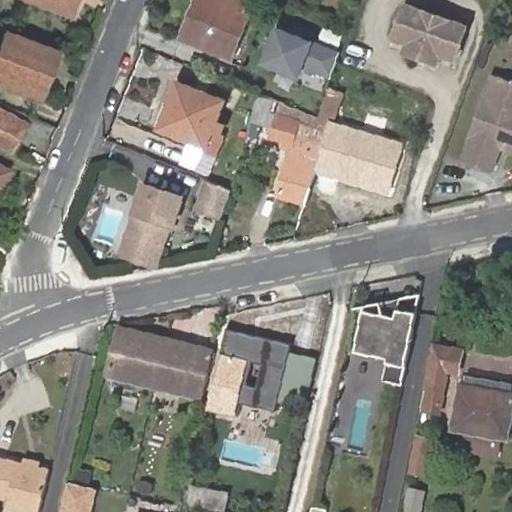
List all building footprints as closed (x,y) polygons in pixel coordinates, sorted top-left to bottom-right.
[(23,0),(68,16),(75,0),(23,0)] [(253,0),(202,0),(194,20),(186,16),(178,37),(229,57),(253,0)] [(194,20),(202,0),(192,0),(186,16),(194,20)] [(416,46),(413,55),(438,63),(441,53),(454,58),(465,26),(454,22),(452,27),(415,14),(417,10),(405,6),(394,39),(410,44),(416,46)] [(511,19),(507,18),(502,40),(511,41),(511,19)] [(340,51),(274,24),(258,63),(297,78),(301,67),(329,79),(340,51)] [(0,84),(37,100),(57,51),(5,31),(0,43),(0,84)] [(416,46),(410,44),(406,53),(413,55),(416,46)] [(511,79),(492,73),(461,159),(492,170),(500,146),(511,150),(511,79)] [(224,101),(179,82),(158,129),(206,148),(224,101)] [(341,91),(327,87),(316,116),(330,121),(341,91)] [(260,96),(252,121),(267,125),(274,99),(260,96)] [(284,103),(282,102),(280,101),(270,137),(280,139),(287,116),(280,113),(284,103)] [(303,111),(284,103),(280,113),(287,116),(300,121),(303,111)] [(326,135),(330,121),(316,116),(303,111),(300,121),(287,116),(280,139),(283,140),(281,146),(292,149),(278,197),(305,204),(315,172),(324,143),(326,135)] [(0,143),(11,149),(22,128),(0,116),(0,143)] [(404,144),(331,121),(315,172),(387,195),(404,144)] [(225,217),(232,191),(207,180),(202,195),(205,196),(200,210),(225,217)] [(143,184),(142,188),(181,202),(182,197),(143,184)] [(142,188),(120,255),(156,266),(167,232),(171,233),(181,202),(142,188)] [(96,234),(115,241),(125,212),(107,205),(96,234)] [(420,295),(361,308),(351,351),(386,359),(381,382),(400,386),(420,295)] [(202,400),(214,350),(120,327),(108,377),(202,400)] [(305,410),(316,358),(287,352),(289,343),(227,330),(225,338),(209,409),(236,416),(241,393),(305,410)] [(447,370),(456,372),(461,352),(435,347),(427,392),(423,409),(439,412),(447,370)] [(508,440),(511,417),(511,392),(460,384),(450,430),(458,432),(500,439),(508,440)] [(500,439),(458,432),(455,449),(497,456),(500,439)] [(425,476),(432,442),(417,439),(410,473),(425,476)] [(24,465),(0,459),(0,498),(9,500),(7,510),(14,511),(42,511),(52,472),(41,469),(24,465)] [(25,460),(24,465),(41,469),(42,465),(25,460)] [(90,511),(96,490),(65,482),(58,511),(90,511)] [(223,489),(192,482),(187,502),(218,508),(223,489)] [(223,489),(218,508),(228,511),(232,491),(223,489)] [(416,511),(420,493),(407,491),(402,511),(416,511)]
